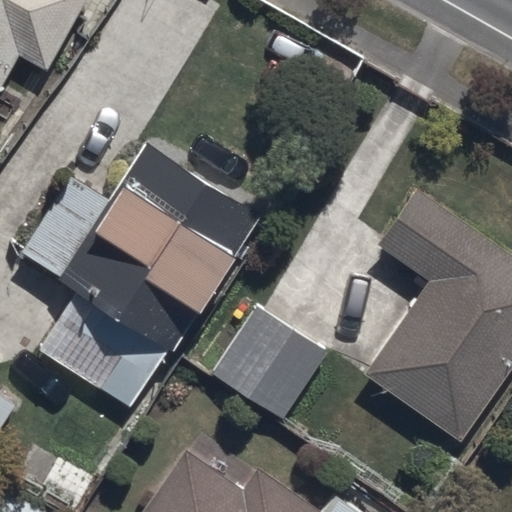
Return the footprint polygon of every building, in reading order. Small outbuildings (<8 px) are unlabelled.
[(79,0),(0,0),(0,78),(14,53),(42,68),(79,0)] [(18,252),(56,277),(72,288),(33,346),(125,408),(164,349),(255,213),(145,139),(104,199),(69,176),(18,252)] [(426,277),(359,368),(455,439),(511,361),(511,256),(413,184),(374,238),(426,277)] [(324,354),(254,303),(206,368),(276,419),(324,354)] [(0,429),(16,406),(0,395),(0,429)] [(180,445),(131,511),(362,511),(335,493),(321,511),(312,511),(253,469),(240,488),(180,445)] [(0,511),(46,511),(0,485),(0,511)]
